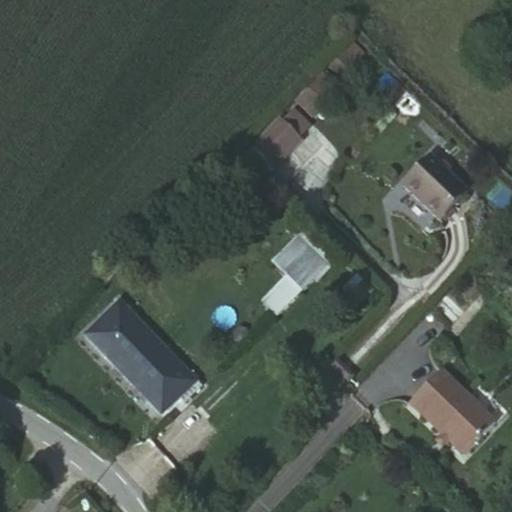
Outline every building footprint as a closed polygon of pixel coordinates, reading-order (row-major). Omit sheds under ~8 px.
[(341,48),(332,76),(351,81),(360,54),(341,48)] [(257,160),(242,146),(215,176),(228,189),(257,160)] [(259,163),(276,180),(287,166),(270,151),(259,163)] [(259,163),(257,160),(228,189),(252,213),(280,183),(276,180),(259,163)] [(450,220),(414,185),(385,215),(421,251),(450,220)] [(275,258),(221,318),(255,351),(311,291),(275,258)] [(174,428),(94,353),(66,380),(146,456),(174,428)] [(490,447),(435,394),(405,427),(462,480),(490,447)]
